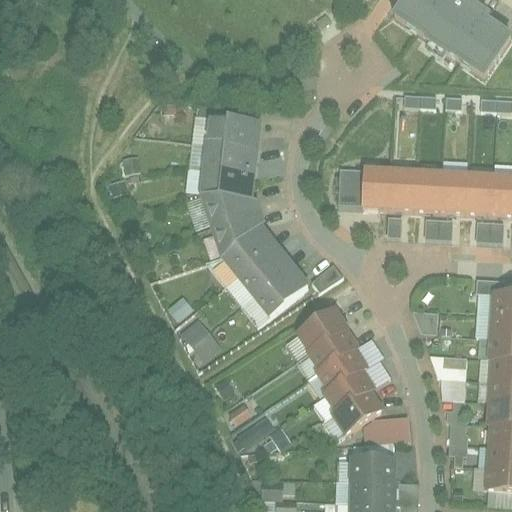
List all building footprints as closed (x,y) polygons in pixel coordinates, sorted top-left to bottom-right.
[(349,0),(366,11),(373,0),(349,0)] [(409,0),(392,25),(425,47),(423,50),(451,68),(452,66),(485,88),(511,48),(511,44),(489,29),(492,24),(456,0),(409,0)] [(435,114),(436,102),(404,99),(403,111),(435,114)] [(480,117),(511,117),(511,105),(480,106),(480,117)] [(257,137),(205,132),(198,200),(220,267),(265,323),(306,290),(261,235),(251,205),(257,137)] [(387,220),(389,178),(363,176),(360,219),(387,220)] [(413,221),(416,179),(389,178),(387,220),(413,221)] [(440,223),(442,181),(416,179),(413,221),(440,223)] [(466,224),(469,182),(442,181),(440,223),(466,224)] [(492,226),(495,183),(469,182),(466,224),(492,226)] [(511,226),(511,184),(495,183),(492,226),(511,226)] [(397,240),(401,226),(390,223),(386,238),(397,240)] [(425,225),(425,244),(451,245),(451,225),(425,225)] [(502,247),(503,227),(475,226),(475,247),(502,247)] [(334,270),(311,286),(320,298),(342,281),(334,270)] [(511,298),(488,295),(480,359),(488,360),(479,431),(488,432),(481,492),(511,495),(511,298)] [(329,315),(294,340),(317,372),(312,376),(326,396),(321,399),(335,418),(330,421),(344,441),(384,413),(371,395),(375,392),(365,378),(368,376),(352,353),(354,351),(329,315)] [(436,406),(466,406),(466,361),(436,361),(436,406)] [(452,471),(466,472),(467,414),(448,414),(447,460),(453,460),(452,471)] [(282,433),(270,438),(278,455),(290,449),(282,433)] [(385,511),(387,464),(347,462),(345,511),(385,511)]
